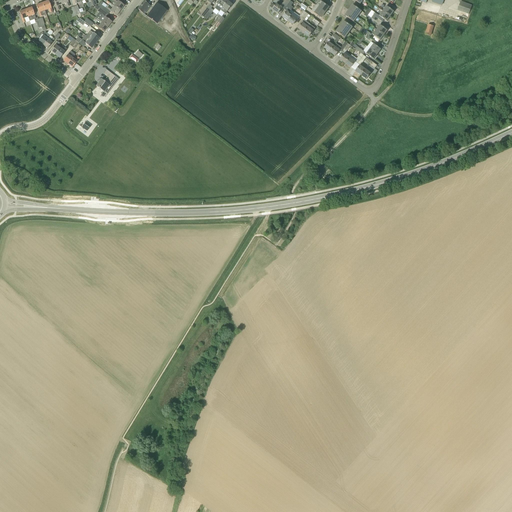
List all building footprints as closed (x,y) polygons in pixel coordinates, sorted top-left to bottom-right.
[(62,5),(60,0),(53,0),(57,11),(60,10),(58,6),(62,5)] [(120,11),(124,6),(116,0),(113,0),(113,1),(114,2),(112,5),(114,6),(120,11)] [(226,0),(221,0),(215,8),(220,12),(221,11),(221,10),(228,1),(226,0)] [(287,0),(284,5),(279,1),(272,10),(278,14),(282,8),(284,10),(291,1),(290,1),(288,0),(287,0)] [(48,1),(42,3),(45,11),(48,9),(50,13),(52,12),(48,1)] [(144,15),(150,6),(144,1),(137,10),(144,15)] [(221,10),(221,11),(225,14),(233,5),(228,1),(221,10)] [(288,21),(293,15),(289,13),(293,8),(291,6),(293,3),(291,1),(284,10),(287,11),(283,17),(288,21)] [(114,6),(112,9),(108,7),(107,9),(102,5),(103,3),(101,2),(100,3),(97,6),(101,9),(108,14),(110,11),(116,16),(120,11),(114,6)] [(471,5),(460,2),(458,10),(469,14),(471,5)] [(42,3),(36,6),(40,17),(42,16),(41,12),(45,11),(42,3)] [(167,11),(156,3),(146,16),(157,24),(167,11)] [(329,7),(323,3),(319,8),(316,5),(316,6),(325,13),(329,7)] [(211,9),(213,7),(210,5),(202,16),(204,18),(211,9)] [(358,17),(362,11),(353,5),(351,7),(351,8),(349,11),(358,17)] [(312,11),(321,18),(325,13),(316,6),(312,11)] [(383,11),(390,17),(394,12),(387,6),(383,11)] [(32,7),(25,10),(28,17),(29,21),(36,19),(32,7)] [(106,17),(108,14),(101,9),(98,12),(102,15),(98,20),(101,22),(108,27),(112,22),(106,17)] [(207,20),(214,11),(211,9),(204,18),(207,20)] [(25,10),(19,12),(23,23),(26,22),(24,19),(28,17),(25,10)] [(390,17),(383,11),(379,16),(378,15),(372,10),(370,12),(370,13),(372,15),(376,18),(376,17),(383,22),(384,20),(387,22),(390,17)] [(358,17),(349,11),(347,14),(347,13),(345,16),(354,22),(358,17)] [(293,15),(288,21),(293,25),(299,17),(300,17),(299,16),(294,13),(293,15)] [(217,28),(225,19),(222,17),(215,26),(217,28)] [(340,27),(349,33),(353,27),(344,21),(342,24),(340,27)] [(104,32),(108,27),(101,22),(99,25),(96,23),(94,25),(104,32)] [(304,33),(308,27),(302,23),(298,29),(304,33)] [(430,36),(433,26),(426,24),(424,30),(427,31),(425,35),(430,36)] [(388,31),(380,25),(376,30),(384,35),(388,31)] [(309,37),(313,31),(308,27),(304,33),(309,37)] [(349,33),(340,27),(338,30),(338,29),(336,32),(345,38),(349,33)] [(57,40),(61,34),(63,32),(62,30),(59,34),(58,33),(54,38),(57,40)] [(384,35),(376,30),(373,35),(380,40),(384,35)] [(95,44),(99,38),(90,31),(88,33),(91,36),(89,39),(95,44)] [(38,40),(43,33),(42,32),(35,38),(38,40)] [(48,39),(50,36),(45,32),(38,42),(43,45),(48,39)] [(86,44),(91,49),(95,44),(89,39),(85,36),(82,40),(78,38),(76,41),(79,43),(83,47),(86,44)] [(54,39),(52,38),(50,41),(48,39),(43,45),(47,49),(54,39)] [(58,42),(50,51),(55,55),(60,49),(57,47),(60,44),(58,42)] [(329,42),(324,48),(330,52),(334,46),(329,42)] [(334,46),(330,52),(335,56),(340,50),(342,52),(348,44),(346,42),(342,48),(336,44),(334,46)] [(346,52),(350,46),(350,45),(348,44),(342,52),(344,54),(346,52)] [(381,49),(374,44),(370,49),(377,54),(381,49)] [(365,53),(357,47),(355,49),(361,54),(363,55),(365,53)] [(60,49),(55,55),(60,59),(67,49),(65,48),(63,51),(60,49)] [(370,49),(366,54),(374,59),(377,54),(370,49)] [(70,51),(63,61),(68,64),(72,58),(75,55),(70,51)] [(143,55),(138,51),(135,55),(140,59),(143,55)] [(345,64),(350,58),(344,54),(340,60),(345,64)] [(350,58),(345,64),(351,68),(355,62),(357,64),(364,56),(363,55),(361,54),(357,59),(352,55),(351,56),(350,58)] [(364,56),(357,64),(360,65),(360,66),(362,64),(366,58),(364,56)] [(75,60),(72,58),(68,64),(72,68),(80,59),(78,57),(75,60)] [(366,79),(375,68),(369,64),(367,68),(365,70),(365,69),(361,75),(366,79)] [(361,75),(365,69),(360,66),(360,65),(355,71),(361,75)] [(105,70),(106,70),(104,73),(107,76),(104,81),(101,79),(101,80),(96,86),(104,92),(115,77),(107,70),(106,69),(105,70)] [(87,131),(91,125),(86,121),(81,127),(87,131)]
